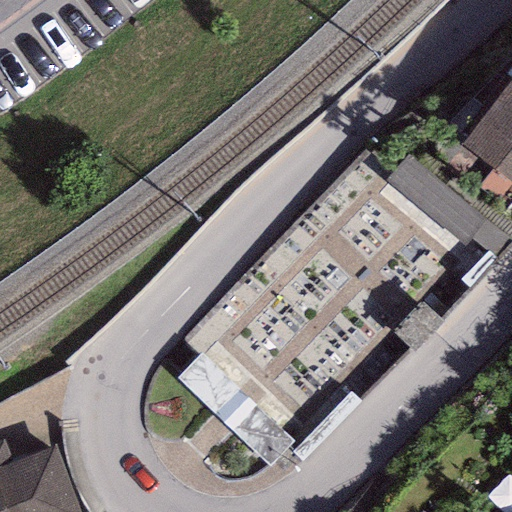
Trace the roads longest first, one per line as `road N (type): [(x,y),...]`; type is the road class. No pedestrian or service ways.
road 1 (unclassified): [(159,511),(126,484),(112,458),(105,402),(124,355),(414,62),(486,0)]
road 2 (unclassified): [(511,283),(323,483),(284,511)]
